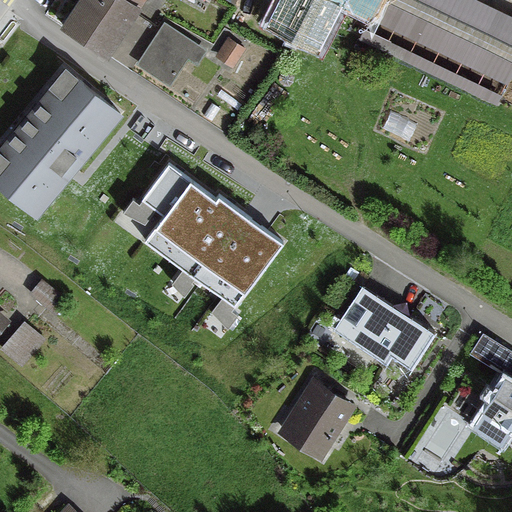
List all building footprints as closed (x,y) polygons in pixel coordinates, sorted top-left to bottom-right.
[(52,0),(43,14),(104,55),(116,36),(112,33),(128,9),(132,4),(126,0),(52,0)] [(126,0),(132,4),(128,9),(134,12),(141,0),(126,0)] [(377,0),(286,0),(282,9),(275,5),(266,23),(315,48),(324,30),(318,27),(331,0),(334,0),(369,16),(377,0)] [(193,45),(164,26),(138,65),(167,84),(193,45)] [(0,159),(0,186),(38,216),(115,119),(65,79),(0,159)] [(279,247),(220,203),(217,208),(190,188),(149,242),(236,306),(279,247)] [(66,300),(47,284),(42,280),(31,292),(56,313),(66,300)] [(432,331),(420,324),(360,285),(332,329),(384,362),(390,354),(409,367),(432,331)] [(0,334),(12,321),(0,310),(0,334)] [(22,366),(45,338),(25,321),(1,349),(22,366)] [(469,353),(479,359),(488,344),(479,338),(469,353)] [(511,382),(502,376),(480,409),(482,411),(473,425),(500,442),(509,428),(511,429),(511,382)] [(336,424),(340,419),(349,405),(312,382),(281,430),(318,454),(329,436),(332,436),(338,427),(336,424)] [(57,511),(79,511),(68,501),(57,511)]
